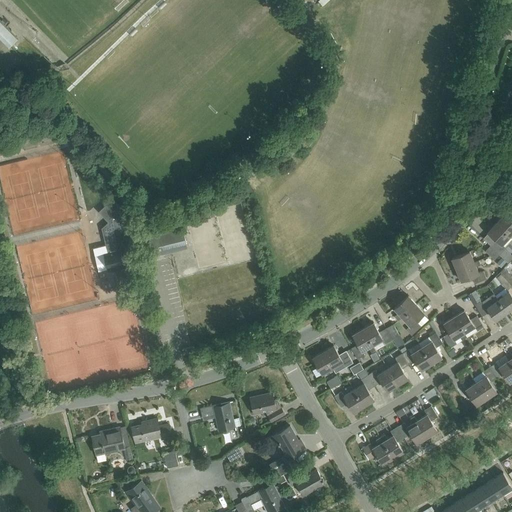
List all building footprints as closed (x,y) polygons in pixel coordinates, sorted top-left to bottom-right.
[(0,34),(10,45),(18,38),(6,26),(10,22),(4,17),(0,20),(0,34)] [(24,149),(21,137),(0,141),(0,148),(1,155),(24,149)] [(262,168),(252,156),(243,163),(254,175),(262,168)] [(132,220),(112,199),(99,211),(109,222),(102,228),(107,249),(103,250),(108,272),(124,268),(119,246),(116,247),(113,231),(115,229),(118,233),(132,220)] [(504,215),(496,223),(510,236),(511,233),(511,214),(508,219),(504,215)] [(186,243),(180,222),(155,228),(157,236),(148,238),(152,257),(163,254),(162,249),(186,243)] [(490,245),(500,254),(505,248),(502,244),(510,236),(496,223),(488,232),(496,240),(490,245)] [(500,254),(490,245),(485,251),(494,260),(500,254)] [(452,258),(456,269),(474,262),(469,251),(452,258)] [(506,262),(502,258),(497,264),(501,268),(506,262)] [(474,262),(456,269),(461,281),(471,276),(474,283),(486,279),(483,271),(478,273),(475,266),(480,265),(479,261),(474,263),(474,262)] [(511,276),(506,270),(501,274),(511,285),(511,276)] [(507,290),(511,285),(501,274),(497,278),(507,290)] [(475,304),(482,316),(488,313),(474,291),(468,294),(475,304)] [(496,298),(507,312),(511,308),(511,296),(509,291),(502,296),(501,294),(496,298)] [(489,297),(493,302),(487,307),(496,320),(507,312),(496,298),(493,294),(489,297)] [(394,317),(397,320),(400,318),(416,304),(408,295),(394,308),(398,313),(394,317)] [(424,313),(416,304),(400,318),(397,320),(398,321),(402,317),(410,326),(406,329),(411,335),(421,326),(416,321),(424,313)] [(464,310),(454,316),(467,337),(465,332),(474,327),(477,331),(483,326),(477,315),(470,320),(464,310)] [(463,340),(467,337),(454,316),(444,323),(449,332),(443,336),(450,348),(457,343),(454,339),(460,335),(463,340)] [(373,322),(363,328),(372,345),(382,339),(385,344),(392,340),(386,328),(379,332),(373,322)] [(386,328),(392,340),(399,336),(393,324),(386,328)] [(372,345),(363,328),(353,334),(358,344),(351,348),(358,359),(365,355),(362,351),(369,347),(373,353),(376,351),(372,345)] [(421,347),(431,363),(442,357),(436,348),(442,344),(435,332),(428,337),(431,341),(421,347)] [(509,347),(505,341),(500,345),(504,351),(509,347)] [(323,351),(333,368),(343,362),(345,367),(352,363),(346,351),(339,355),(333,346),(323,351)] [(402,353),(409,365),(416,361),(421,370),(431,363),(421,347),(411,353),(409,349),(402,353)] [(333,368),(323,351),(313,357),(322,374),(333,368)] [(387,368),(398,385),(408,378),(402,369),(409,365),(402,353),(395,358),(397,362),(387,368)] [(496,362),(489,367),(496,378),(503,373),(509,382),(511,380),(511,364),(506,355),(496,362)] [(496,378),(489,367),(482,372),(485,376),(476,382),(486,398),(496,391),(490,382),(496,378)] [(398,385),(387,368),(377,375),(374,370),(368,374),(375,386),(382,381),(388,391),(398,385)] [(353,389),(364,406),(374,400),(368,390),(375,386),(368,374),(364,369),(357,373),(364,383),(353,389)] [(341,382),(337,375),(327,381),(331,388),(341,382)] [(476,405),(486,398),(476,382),(466,389),(463,385),(456,389),(464,400),(470,395),(476,405)] [(354,412),(364,406),(353,389),(344,396),(341,392),(334,396),(341,407),(348,403),(354,412)] [(276,406),(272,392),(250,397),(254,413),(265,410),(272,421),(285,414),(279,404),(276,406)] [(233,419),(230,402),(200,409),(203,420),(215,417),(218,431),(235,427),(235,426),(241,425),(239,417),(233,419)] [(427,414),(417,420),(427,437),(437,431),(431,421),(438,417),(431,406),(424,410),(427,414)] [(417,443),(427,437),(417,420),(416,420),(414,416),(410,419),(413,423),(407,427),(404,422),(397,427),(404,438),(411,433),(417,443)] [(159,426),(157,418),(145,421),(146,423),(132,426),(136,442),(161,436),(162,439),(172,437),(169,424),(159,426)] [(96,454),(98,462),(106,461),(104,452),(124,447),(127,460),(133,459),(126,425),(106,430),(107,433),(92,436),(96,454)] [(270,463),(277,476),(281,474),(292,468),(288,461),(292,458),(291,457),(305,449),(300,440),(298,441),(289,426),(269,438),(273,445),(279,442),(279,443),(280,443),(286,453),(282,456),(282,457),(270,463)] [(385,434),(380,437),(393,458),(403,452),(397,442),(404,438),(397,427),(390,431),(392,435),(387,438),(385,434)] [(383,464),(393,458),(380,437),(383,441),(373,447),(370,443),(363,447),(370,458),(377,454),(383,464)] [(243,454),(238,445),(227,455),(231,461),(243,454)] [(178,465),(175,451),(164,453),(167,467),(178,465)] [(324,483),(316,469),(302,477),(299,472),(288,478),(292,486),(297,483),(303,495),(324,483)] [(511,486),(503,472),(493,479),(502,494),(511,487),(511,486)] [(491,500),(502,494),(493,479),(482,486),(491,500)] [(153,511),(161,507),(142,480),(130,488),(135,495),(131,498),(140,511),(144,509),(146,511),(153,511)] [(284,505),(273,483),(241,499),(247,511),(253,508),(251,502),(262,497),(270,511),(284,505)] [(472,492),(481,507),(491,500),(482,486),(472,492)] [(461,499),(469,511),(473,511),(481,507),(472,492),(461,499)] [(450,506),(454,511),(469,511),(461,499),(450,506)]
